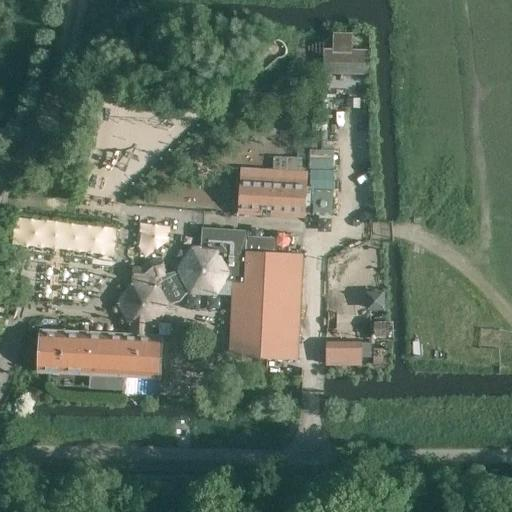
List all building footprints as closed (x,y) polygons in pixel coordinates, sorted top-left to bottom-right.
[(371,73),(372,48),(355,47),(356,31),(336,30),(335,47),(327,47),(326,71),(371,73)] [(304,213),(306,181),(242,177),(240,209),(304,213)] [(27,221),(27,237),(105,239),(106,223),(27,221)] [(160,378),(162,337),(151,337),(151,326),(154,326),(167,307),(179,302),(183,299),(189,292),(190,293),(216,295),(216,294),(232,295),(229,357),(296,360),(302,255),(272,253),(273,244),(247,242),(248,233),(204,230),(202,249),(192,248),(178,270),(179,271),(156,277),(154,281),(152,285),(133,284),(119,304),(130,325),(131,325),(130,336),(41,331),(39,372),(92,374),(92,382),(106,383),(106,375),(160,378)] [(361,365),(362,344),(343,344),(343,349),(327,349),(327,365),(361,365)]
